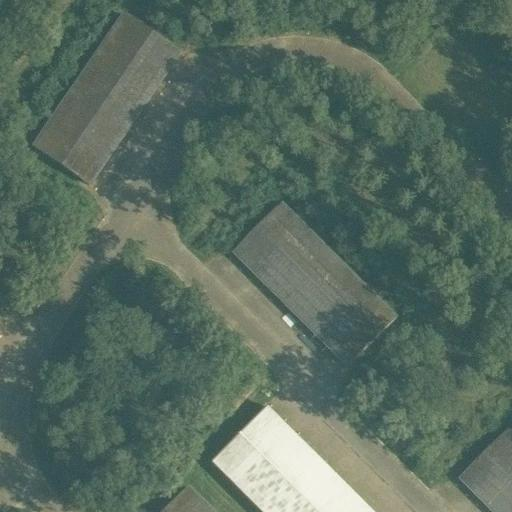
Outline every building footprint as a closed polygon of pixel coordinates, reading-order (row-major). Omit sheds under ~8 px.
[(181,53),(122,13),(31,147),(89,188),(181,53)] [(398,317),(284,203),(233,254),(347,368),(398,317)] [(371,511),(266,406),(209,463),(258,511),(371,511)] [(511,511),(511,431),(509,429),(459,480),(491,511),(511,511)] [(214,511),(188,485),(161,511),(214,511)]
